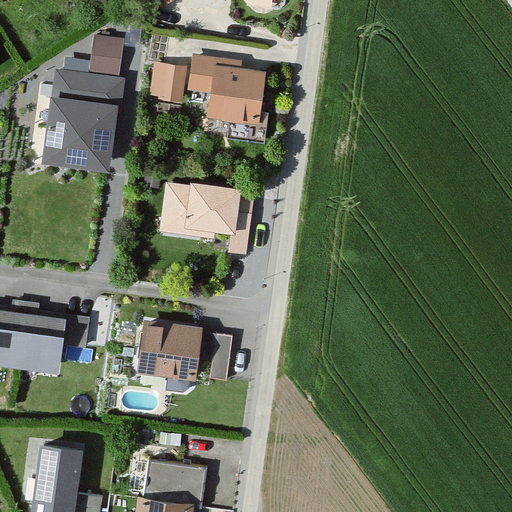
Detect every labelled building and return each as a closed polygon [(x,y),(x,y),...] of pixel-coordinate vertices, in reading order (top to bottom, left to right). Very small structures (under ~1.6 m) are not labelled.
[(97,0),(98,0),(111,8),(115,0),(97,0)] [(90,57),(88,69),(118,73),(123,36),(93,32),(90,57)] [(241,58),(195,52),(190,88),(210,91),(207,113),(230,116),(228,134),(264,139),(268,109),(261,108),(266,68),(240,64),(241,58)] [(55,65),(43,154),(107,163),(111,136),(115,136),(123,74),(118,73),(88,69),(90,57),(66,54),(64,66),(55,65)] [(185,64),(155,60),(151,91),(161,92),(160,96),(181,98),(185,64)] [(240,188),(166,179),(160,227),(213,234),(214,225),(231,227),(228,248),(247,250),(254,193),(240,191),(240,188)] [(89,315),(0,303),(0,359),(18,361),(58,367),(61,341),(85,344),(89,315)] [(202,329),(145,321),(139,368),(196,376),(199,355),(202,329)] [(233,333),(202,329),(199,355),(213,357),(211,375),(227,377),(233,333)] [(82,445),(40,439),(30,511),(73,511),(76,491),(82,445)] [(148,458),(144,494),(193,500),(201,501),(206,465),(148,458)] [(99,511),(102,494),(76,491),(73,511),(99,511)] [(144,494),(141,493),(138,511),(191,511),(193,500),(144,494)]
